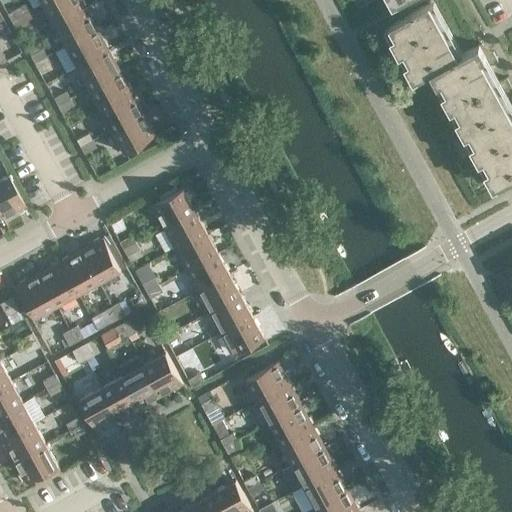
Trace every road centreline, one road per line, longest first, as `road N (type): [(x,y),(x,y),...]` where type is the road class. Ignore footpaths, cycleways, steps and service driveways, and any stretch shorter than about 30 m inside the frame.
road 1 (residential): [(0,260),(205,146)]
road 2 (residential): [(310,330),(511,220)]
road 3 (residential): [(310,330),(205,146)]
road 4 (residential): [(406,511),(310,330)]
road 5 (residential): [(205,146),(126,0)]
